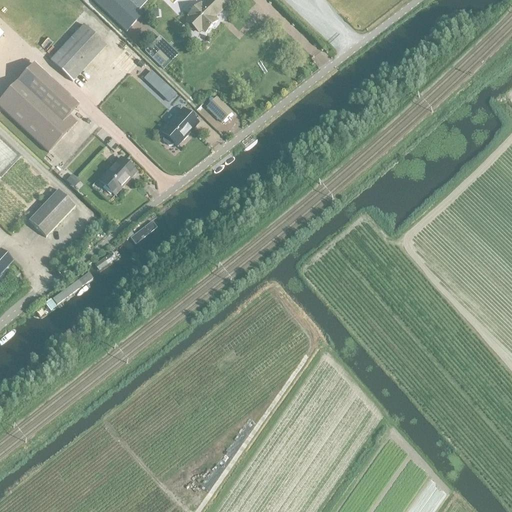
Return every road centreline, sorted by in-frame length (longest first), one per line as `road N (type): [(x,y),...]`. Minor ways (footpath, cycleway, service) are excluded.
road 1 (unclassified): [(0,326),(417,0)]
road 2 (track): [(311,349),(198,511)]
